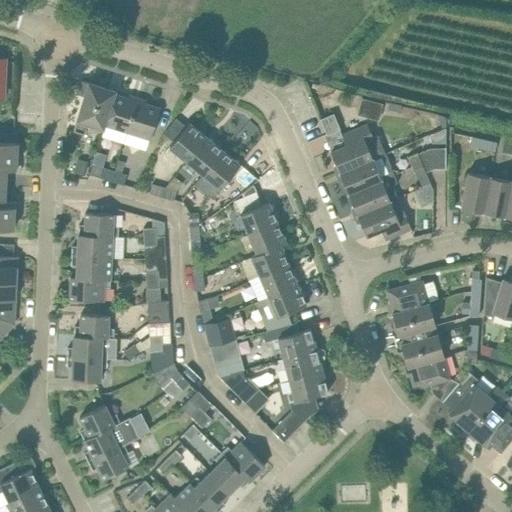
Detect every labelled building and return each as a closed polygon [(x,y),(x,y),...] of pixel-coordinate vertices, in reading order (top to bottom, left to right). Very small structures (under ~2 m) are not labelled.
[(150,139),(160,108),(114,94),(115,90),(80,79),(76,93),(84,96),(73,130),(84,134),(87,123),(103,129),(104,125),(150,139)] [(206,137),(189,122),(169,146),(187,160),(206,137)] [(338,169),(339,172),(373,158),(385,153),(377,135),(373,137),(367,123),(355,129),(354,128),(341,134),(345,144),(330,151),(335,163),(333,167),(338,169)] [(0,228),(13,229),(14,206),(4,206),(6,164),(16,165),(18,134),(0,132),(0,228)] [(511,136),(505,135),(501,151),(511,153),(511,136)] [(497,142),(472,136),(470,145),(495,151),(497,142)] [(223,150),(206,137),(187,160),(203,174),(223,150)] [(421,162),(412,166),(416,176),(435,169),(430,147),(417,152),(421,162)] [(446,169),(446,147),(430,147),(435,169),(446,169)] [(223,150),(203,174),(220,188),(240,164),(223,150)] [(421,162),(417,152),(408,156),(412,166),(421,162)] [(377,170),(373,158),(339,172),(341,176),(339,180),(343,182),(348,193),(394,174),(390,165),(377,170)] [(102,167),(99,177),(123,184),(126,175),(102,167)] [(483,212),(490,176),(468,172),(461,208),(472,210),(475,214),(479,211),(483,212)] [(356,211),(357,214),(398,197),(392,184),(398,182),(395,174),(394,174),(348,193),(353,205),(351,209),(356,211)] [(500,215),(504,216),(511,180),(490,176),(483,212),(494,214),(496,218),(500,215)] [(164,188),(152,184),(149,192),(161,196),(164,188)] [(426,184),(402,195),(409,211),(433,200),(426,184)] [(161,196),(173,200),(176,191),(164,188),(161,196)] [(356,222),(361,224),(366,236),(381,230),(385,239),(411,229),(398,197),(357,214),(358,218),(356,222)] [(277,222),(268,202),(240,214),(248,234),(277,222)] [(78,225),(78,234),(112,236),(118,236),(118,227),(112,227),(113,213),(85,212),(84,225),(78,225)] [(190,225),(198,225),(197,212),(189,213),(190,225)] [(277,222),(248,234),(257,254),(251,256),(251,257),(285,242),(277,222)] [(191,238),(199,238),(198,225),(190,225),(191,238)] [(143,228),(143,237),(164,236),(163,227),(143,228)] [(111,257),(112,236),(78,234),(77,247),(71,246),(71,255),(111,257)] [(143,237),(145,259),(165,257),(164,236),(143,237)] [(199,238),(191,238),(191,251),(200,251),(199,238)] [(285,242),(251,257),(260,276),(288,264),(280,245),(286,242),(285,242)] [(0,281),(16,283),(17,266),(14,266),(14,256),(4,255),(4,244),(0,243),(0,281)] [(110,279),(111,257),(71,255),(71,264),(77,265),(76,277),(70,277),(110,279)] [(165,257),(145,259),(146,280),(159,279),(167,279),(165,257)] [(288,264),(260,276),(268,296),(297,284),(288,264)] [(201,265),(192,265),(194,278),(203,277),(201,265)] [(480,297),(481,279),(479,278),(479,270),(472,270),(471,296),(480,297)] [(110,279),(70,277),(69,299),(103,300),(104,287),(110,288),(110,279)] [(203,277),(194,278),(195,291),(204,290),(203,277)] [(494,313),(510,317),(511,310),(511,278),(511,277),(507,279),(503,278),(501,282),(486,277),(483,313),(493,316),(494,313)] [(146,288),(160,287),(159,279),(146,280),(146,288)] [(392,315),(429,305),(422,280),(386,290),(390,302),(387,306),(391,309),(392,312),(392,315)] [(0,317),(14,323),(15,308),(12,308),(12,299),(15,299),(16,283),(0,281),(0,317)] [(297,284),(268,296),(277,317),(306,304),(297,284)] [(462,313),(469,313),(469,315),(478,316),(480,297),(471,296),(470,302),(462,301),(462,313)] [(429,305),(392,315),(398,335),(400,335),(401,339),(436,329),(429,305)] [(203,323),(212,320),(209,309),(200,311),(203,323)] [(149,323),(169,322),(169,313),(148,314),(149,323)] [(212,320),(203,323),(209,345),(234,338),(227,313),(212,320)] [(108,328),(109,315),(80,314),(80,327),(74,326),(73,335),(102,337),(114,338),(114,328),(108,328)] [(3,334),(14,323),(0,317),(0,333),(1,333),(3,334)] [(277,359),(278,360),(322,348),(316,349),(311,328),(292,333),(290,323),(262,330),(265,340),(272,338),(274,348),(280,347),(283,358),(277,359)] [(467,343),(477,343),(478,325),(469,324),(467,343)] [(436,329),(401,339),(402,342),(400,343),(406,363),(442,353),(436,329)] [(149,336),(150,345),(171,343),(170,334),(149,336)] [(101,349),(102,337),(73,335),(73,348),(67,348),(66,357),(107,358),(107,350),(101,349)] [(134,343),(123,351),(129,360),(140,352),(134,343)] [(172,343),(171,343),(150,345),(150,353),(173,351),(172,343)] [(467,343),(466,361),(476,362),(477,343),(467,343)] [(501,360),(504,351),(492,347),(489,357),(501,360)] [(322,348),(278,360),(280,369),(286,368),(289,379),(322,371),(319,359),(325,358),(322,348)] [(501,360),(511,363),(511,353),(504,351),(501,360)] [(442,353),(406,363),(407,366),(408,369),(406,373),(410,375),(413,388),(449,378),(442,353)] [(100,381),(100,380),(108,381),(109,367),(106,367),(107,358),(66,357),(66,366),(72,366),(71,379),(100,381)] [(240,361),(215,368),(217,374),(219,377),(230,373),(242,370),(240,361)] [(178,369),(173,362),(152,373),(161,386),(167,392),(184,375),(178,369)] [(230,373),(219,377),(245,402),(260,388),(248,375),(244,377),(242,370),(230,373)] [(322,371),(289,379),(292,391),(286,392),(289,402),(328,392),(322,371)] [(448,413),(468,430),(502,391),(496,386),(488,395),(475,383),(478,380),(468,371),(458,383),(467,391),(448,413)] [(182,389),(176,383),(184,375),(167,392),(173,398),(182,389)] [(198,390),(181,407),(195,420),(204,412),(211,404),(198,390)] [(511,434),(511,396),(508,397),(502,391),(468,430),(488,448),(505,428),(511,434)] [(108,427),(119,422),(115,414),(109,416),(104,404),(79,417),(85,429),(79,431),(83,439),(108,427)] [(283,441),(303,422),(292,410),(272,430),(283,441)] [(211,418),(204,412),(195,420),(202,427),(211,418)] [(183,433),(190,439),(199,430),(192,424),(183,433)] [(87,461),(123,444),(119,436),(114,438),(108,427),(83,439),(89,451),(83,453),(87,461)] [(227,446),(220,452),(249,481),(264,465),(241,441),(231,450),(227,446)] [(123,444),(87,461),(91,469),(97,467),(102,479),(128,466),(122,454),(127,452),(123,444)] [(173,464),(182,456),(175,449),(166,458),(173,464)] [(209,472),(229,492),(238,483),(242,487),(249,481),(220,452),(214,458),(218,463),(209,472)] [(173,464),(166,458),(157,467),(164,473),(173,464)] [(13,462),(0,468),(0,491),(3,490),(9,502),(39,488),(29,468),(19,473),(13,462)] [(196,476),(190,483),(218,511),(224,505),(220,501),(229,492),(209,472),(201,480),(196,476)] [(136,488),(142,495),(151,486),(144,480),(136,488)] [(217,511),(218,511),(190,483),(175,497),(175,498),(188,511),(217,511)] [(9,502),(14,511),(38,511),(48,507),(39,488),(9,502)] [(142,495),(136,488),(127,497),(133,503),(142,495)] [(188,511),(175,498),(175,497),(171,493),(156,508),(155,509),(158,511),(188,511)]
